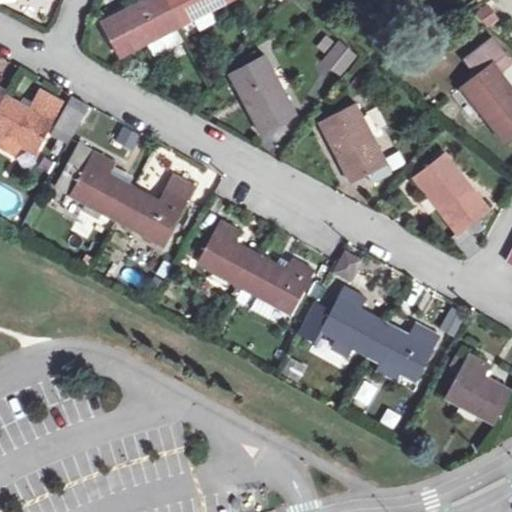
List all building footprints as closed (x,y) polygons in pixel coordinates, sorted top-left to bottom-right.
[(229,0),(151,0),(120,16),(118,12),(102,20),(120,56),(146,43),(145,39),(211,6),(212,9),(229,0)] [(511,62),(511,61),(494,38),(466,60),(478,76),(466,85),(488,114),(486,116),(505,141),(511,134),(511,95),(497,75),(511,62)] [(358,55),(340,41),(323,62),(341,76),(358,55)] [(282,88),(264,55),(231,73),(237,84),(241,81),(258,114),(253,116),(262,134),(298,114),(284,88),(282,88)] [(0,133),(4,136),(0,142),(0,145),(16,153),(20,144),(35,152),(63,101),(41,90),(30,109),(0,92),(0,133)] [(69,144),(88,107),(71,98),(51,135),(69,144)] [(372,138),(355,104),(322,121),(328,132),(332,130),(348,163),(344,165),(352,180),(369,172),(375,182),(393,173),(374,136),(372,138)] [(78,144),(56,186),(86,202),(88,203),(90,199),(105,207),(102,211),(118,219),(133,228),(136,223),(151,232),(149,236),(164,244),(195,187),(174,176),(159,202),(134,189),(129,186),(109,175),(115,166),(116,164),(78,144)] [(456,164),(448,153),(419,177),(442,206),(440,208),(457,231),(489,206),(478,192),(474,195),(452,167),(456,164)] [(109,175),(129,186),(134,178),(115,166),(109,175)] [(90,199),(88,203),(86,202),(82,209),(98,218),(102,211),(105,207),(90,199)] [(222,221),(198,263),(214,272),(216,267),(232,276),(230,280),(245,288),(260,296),(262,292),(278,300),(276,305),(291,313),(315,270),(293,259),(287,271),(262,257),(237,244),(243,232),(222,221)] [(470,231),(456,242),(469,257),(482,246),(470,231)] [(63,232),(60,244),(80,249),(83,238),(63,232)] [(345,256),(338,270),(351,277),(359,263),(345,256)] [(138,286),(143,273),(125,266),(120,279),(138,286)] [(316,305),(302,331),(316,339),(321,329),(337,338),(331,350),(349,359),(355,347),(368,355),(383,363),(386,358),(401,367),(399,371),(415,380),(439,338),(415,325),(409,337),(385,324),(360,310),(367,298),(345,287),(331,313),(316,305)] [(467,314),(454,307),(442,328),(456,335),(467,314)] [(470,354),(447,397),(463,406),(465,401),(480,409),(477,413),(495,423),(511,392),(485,378),(492,366),(470,354)] [(365,382),(353,398),(365,407),(378,391),(365,382)] [(381,404),(375,419),(392,425),(398,411),(381,404)]
